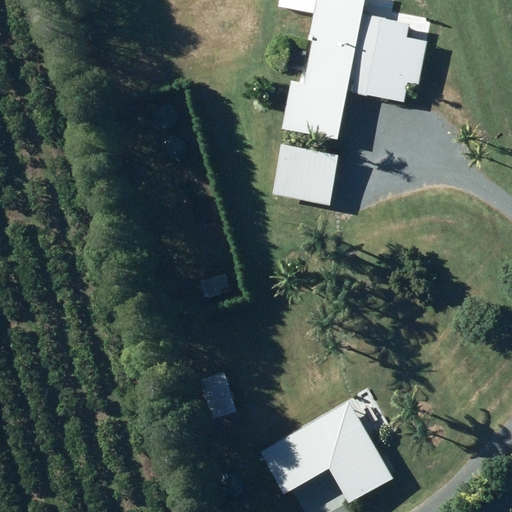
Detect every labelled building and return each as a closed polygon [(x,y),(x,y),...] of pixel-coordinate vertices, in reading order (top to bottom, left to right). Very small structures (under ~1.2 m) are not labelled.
[(286,128),(342,140),(352,91),(407,103),(411,83),(421,86),(430,43),(410,39),(413,26),(366,16),(369,0),(320,0),(313,36),(318,37),(307,85),(296,83),(286,128)] [(276,194),(333,206),(343,158),(286,146),(276,194)] [(306,251),(285,258),(292,279),(313,272),(306,251)] [(227,276),(204,284),(209,299),(232,291),(227,276)] [(217,420),(239,414),(238,408),(227,374),(206,381),(216,414),(217,420)] [(393,480),(349,400),(298,429),(261,450),(262,451),(261,451),(280,486),(281,486),(285,493),(326,470),(347,506),(393,480)]
